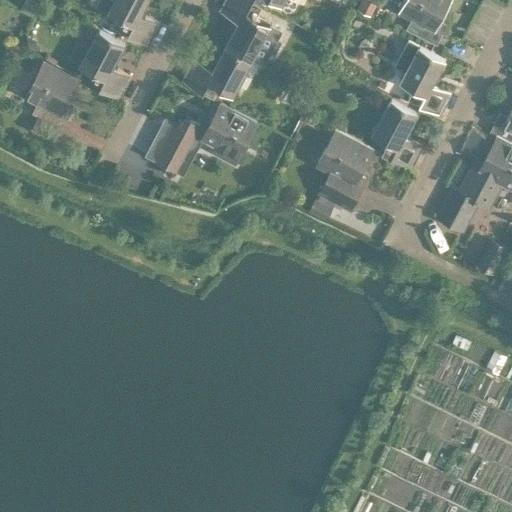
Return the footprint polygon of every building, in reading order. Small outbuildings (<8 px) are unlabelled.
[(32,15),(39,3),(33,0),(25,0),(20,9),(32,15)] [(99,0),(96,6),(108,13),(108,11),(122,19),(117,28),(149,46),(160,25),(141,14),(148,0),(99,0)] [(250,0),(226,0),(221,10),(241,21),(228,46),(248,56),(254,60),(261,64),(280,29),(256,16),(261,6),(250,0)] [(370,16),(378,2),(374,0),(362,0),(357,9),(370,16)] [(406,29),(438,45),(449,25),(441,20),(452,0),(403,0),(398,11),(411,18),(406,29)] [(69,59),(80,64),(94,72),(89,82),(121,99),(132,78),(113,67),(126,42),(99,28),(89,23),(69,59)] [(337,31),(325,25),(320,35),(332,41),(337,31)] [(20,46),(30,52),(36,41),(25,36),(20,46)] [(441,115),(453,93),(433,82),(446,57),(410,38),(396,65),(406,70),(401,80),(414,88),(409,97),(441,115)] [(17,59),(22,50),(11,44),(7,54),(17,59)] [(196,59),(184,81),(215,97),(221,87),(235,95),(254,60),(248,56),(228,46),(216,69),(196,59)] [(42,58),(23,94),(40,103),(35,113),(39,116),(61,127),(62,128),(72,109),(65,104),(79,77),(42,58)] [(414,168),(426,146),(405,134),(418,110),(392,97),(373,134),(386,142),(381,151),(414,168)] [(302,98),(298,106),(309,112),(313,103),(302,98)] [(198,136),(210,143),(217,147),(215,151),(239,163),(261,121),(225,102),(210,130),(188,119),(183,127),(175,123),(169,134),(166,133),(153,159),(179,173),(198,136)] [(497,135),(511,141),(511,107),(508,115),(500,111),(490,131),(497,135)] [(300,120),(310,125),(314,116),(304,111),(300,120)] [(349,210),(355,197),(366,178),(359,174),(374,147),(336,127),(318,162),(332,170),(319,194),(349,210)] [(511,141),(497,135),(483,162),(476,158),(460,187),(454,184),(436,217),(465,233),(480,204),(488,208),(502,182),(511,187),(511,141)] [(327,218),(332,209),(314,200),(310,209),(327,218)] [(490,270),(506,246),(494,239),(485,252),(487,254),(481,264),(490,270)] [(511,297),(511,275),(509,274),(500,291),(511,297)] [(401,309),(419,317),(424,307),(406,298),(401,309)]
